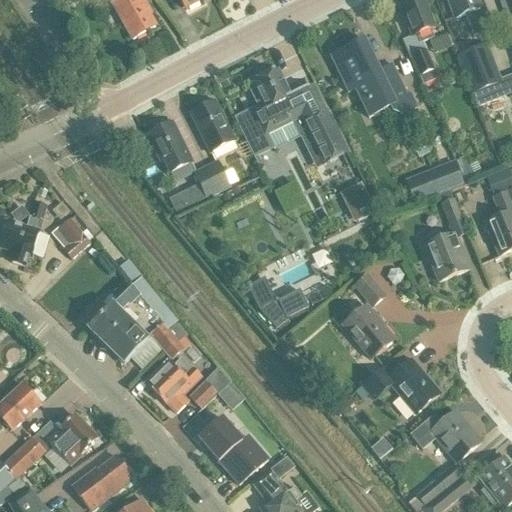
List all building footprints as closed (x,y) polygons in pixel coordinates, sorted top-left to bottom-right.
[(109,0),(133,41),(156,28),(149,17),(152,16),(142,0),(109,0)] [(179,0),(186,11),(206,0),(179,0)] [(422,0),(401,9),(413,38),(416,37),(419,45),(433,40),(430,31),(433,30),(422,0)] [(476,0),(447,0),(455,20),(466,16),(473,37),(491,30),(484,8),(480,10),(476,0)] [(448,35),(431,42),(435,51),(451,44),(448,35)] [(365,42),(331,59),(348,95),(355,92),(369,120),(390,110),(393,114),(400,117),(417,108),(411,96),(407,98),(392,67),(380,73),(365,42)] [(486,48),(458,59),(475,106),(503,95),(486,48)] [(426,53),(412,59),(424,86),(438,79),(426,53)] [(265,112),(237,125),(252,158),(271,149),(265,136),(300,120),(278,73),(252,85),(265,112)] [(215,104),(190,116),(210,156),(235,144),(215,104)] [(328,113),(302,124),(325,172),(350,161),(328,113)] [(172,125),(147,138),(160,164),(163,162),(170,175),(192,165),(172,125)] [(291,163),(302,158),(296,145),(285,150),(291,163)] [(397,181),(378,188),(388,216),(453,192),(452,189),(464,185),(455,162),(439,168),(435,157),(433,158),(432,153),(419,158),(400,164),(402,169),(393,172),(397,181)] [(217,164),(205,170),(217,195),(229,189),(217,164)] [(501,165),(479,171),(484,188),(506,183),(501,165)] [(205,170),(194,176),(199,186),(206,201),(217,195),(205,170)] [(353,180),(335,187),(341,202),(359,194),(353,180)] [(176,215),(206,201),(199,186),(169,201),(176,215)] [(500,218),(485,224),(499,260),(511,254),(511,192),(493,200),(500,218)] [(351,209),(358,223),(376,214),(369,200),(351,209)] [(453,202),(442,206),(452,232),(463,228),(453,202)] [(2,236),(0,238),(0,249),(14,254),(11,265),(26,269),(29,259),(31,260),(39,234),(46,208),(35,205),(28,230),(7,224),(3,236),(2,236)] [(368,221),(321,239),(329,258),(376,240),(368,221)] [(69,222),(52,237),(66,253),(65,254),(72,263),(91,246),(69,222)] [(430,246),(424,248),(438,283),(468,272),(454,236),(442,241),(439,236),(435,234),(430,236),(428,240),(430,246)] [(232,249),(216,254),(222,270),(237,265),(232,249)] [(121,269),(135,285),(163,321),(182,343),(189,337),(179,324),(180,323),(131,261),(121,269)] [(390,272),(388,280),(393,286),(401,286),(404,278),(399,271),(390,272)] [(368,277),(356,288),(372,307),(384,297),(368,277)] [(259,311),(276,331),(288,322),(288,320),(309,309),(300,293),(277,304),(265,281),(248,289),(259,311)] [(167,355),(179,345),(182,343),(163,321),(135,285),(132,288),(133,290),(113,307),(90,331),(125,367),(129,363),(141,375),(164,352),(167,355)] [(90,331),(113,307),(101,295),(79,321),(90,331)] [(366,307),(343,327),(371,361),(395,341),(366,307)] [(185,352),(179,345),(167,355),(173,362),(185,352)] [(160,378),(150,389),(167,406),(168,406),(177,415),(189,404),(184,399),(202,380),(182,361),(174,369),(168,363),(157,375),(160,378)] [(384,370),(363,388),(374,401),(390,387),(415,416),(440,395),(412,362),(392,379),(384,370)] [(206,384),(190,400),(201,411),(217,395),(206,384)] [(23,387),(0,408),(0,419),(13,432),(40,406),(23,387)] [(456,414),(431,435),(457,465),(481,445),(456,414)] [(75,417),(48,442),(70,466),(97,441),(75,417)] [(223,420),(200,441),(240,487),(269,462),(248,438),(242,443),(223,420)] [(33,440),(4,468),(4,469),(13,478),(13,479),(15,481),(45,453),(33,440)] [(97,470),(73,488),(91,511),(123,488),(122,486),(132,478),(117,458),(98,472),(97,470)] [(511,470),(504,461),(479,481),(485,487),(481,491),(497,511),(499,511),(503,509),(504,511),(511,504),(511,470)] [(0,490),(13,479),(13,478),(4,469),(4,468),(0,463),(0,490)] [(455,466),(439,480),(417,499),(414,495),(406,500),(415,511),(420,511),(447,490),(463,476),(455,466)] [(287,495),(282,488),(271,474),(253,487),(267,505),(259,511),(300,511),(294,504),(301,499),(294,490),(287,495)] [(7,503),(12,511),(45,511),(30,492),(18,497),(7,503)] [(448,492),(423,511),(444,511),(457,502),(448,492)] [(149,511),(142,502),(128,511),(149,511)]
